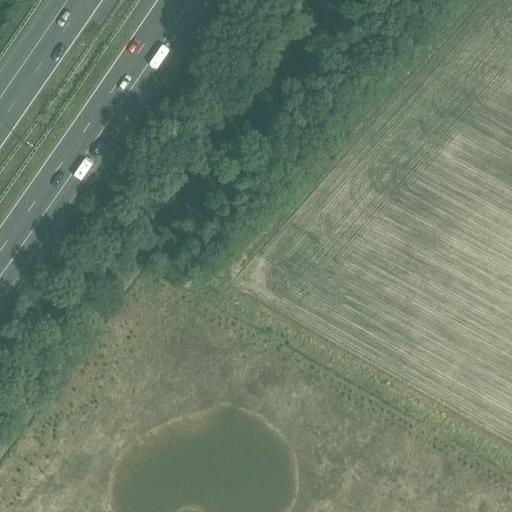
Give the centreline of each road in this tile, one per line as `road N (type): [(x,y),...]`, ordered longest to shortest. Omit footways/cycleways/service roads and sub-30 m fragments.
road 1 (motorway): [(0,267),(176,0)]
road 2 (motorway): [(74,0),(0,108)]
